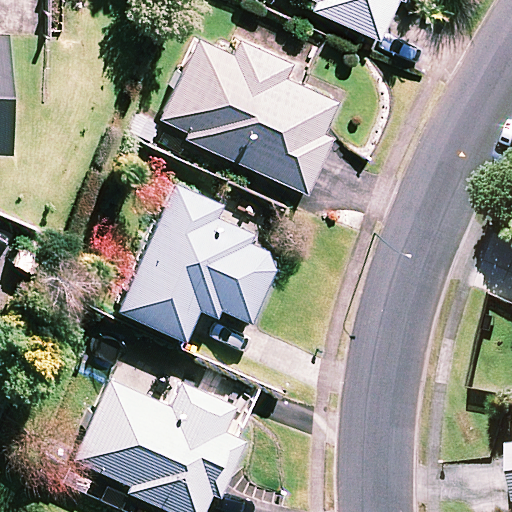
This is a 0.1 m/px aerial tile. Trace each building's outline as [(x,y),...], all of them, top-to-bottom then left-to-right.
[(83,0),(51,0),(51,39),(83,39),(83,0)] [(310,0),(308,8),(379,38),(395,0),(310,0)] [(157,126),(301,190),(327,132),(320,128),(333,99),(279,75),(297,34),(271,22),(253,64),(196,38),(157,126)] [(218,203),(169,182),(115,310),(180,337),(195,301),(243,322),(277,242),(213,215),(218,203)] [(196,511),(206,490),(214,493),(237,437),(219,429),(230,403),(176,380),(166,403),(104,377),(70,457),(125,480),(122,488),(178,511),(196,511)]
